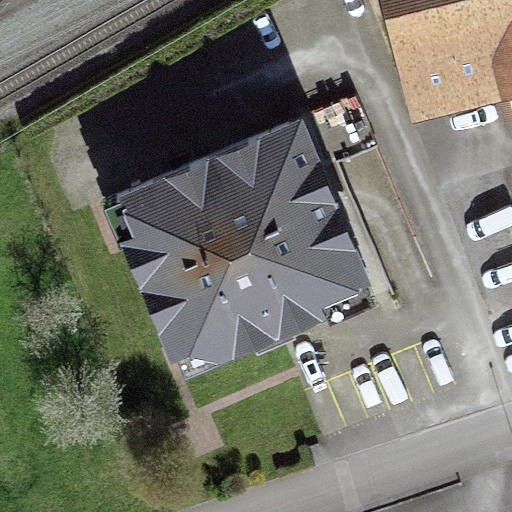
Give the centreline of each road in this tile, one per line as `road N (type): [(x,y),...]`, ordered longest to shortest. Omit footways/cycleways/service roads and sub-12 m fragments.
road 1 (unknown): [(511,382),(376,0)]
road 2 (residential): [(295,511),(511,437)]
